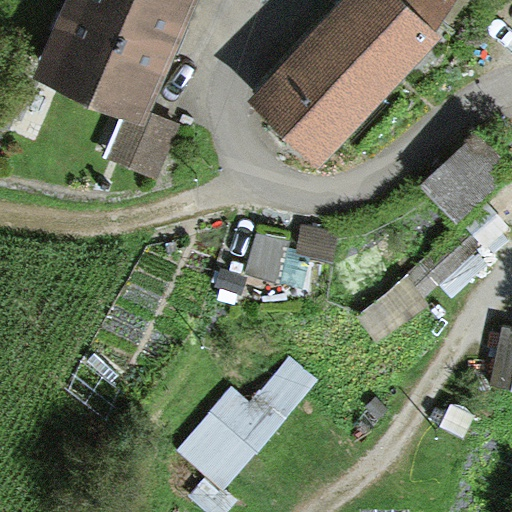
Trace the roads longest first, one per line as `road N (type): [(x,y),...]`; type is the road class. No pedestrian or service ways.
road 1 (unclassified): [(300,0),(256,38),(226,98),(233,150),(263,182),(304,198),(348,194),(511,88)]
road 2 (track): [(511,280),(342,484),(302,511)]
road 3 (track): [(0,207),(73,219),(214,198),(252,169)]
